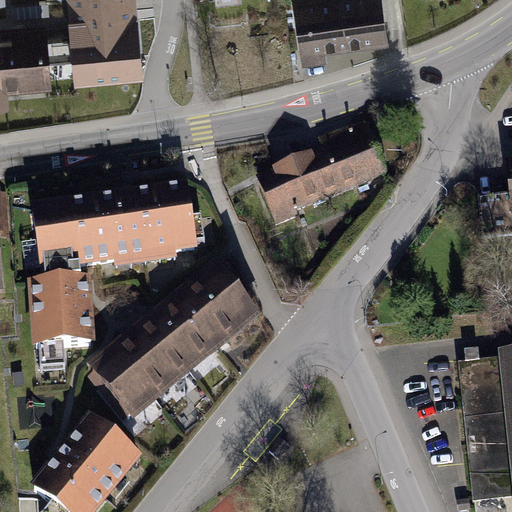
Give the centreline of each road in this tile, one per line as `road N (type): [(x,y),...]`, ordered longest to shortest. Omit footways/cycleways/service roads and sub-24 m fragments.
road 1 (secondary): [(158,137),(315,106),(446,61)]
road 2 (residential): [(446,61),(451,110),(435,168),(322,311)]
road 3 (residential): [(322,311),(160,511)]
road 4 (residential): [(322,311),(350,356),(416,511)]
road 5 (secondary): [(0,162),(158,137)]
road 6 (residential): [(158,137),(154,101),(175,0)]
